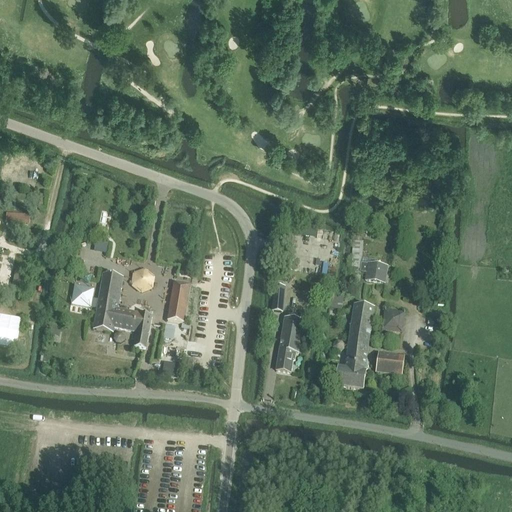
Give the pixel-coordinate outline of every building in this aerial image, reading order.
[(377,262),(362,260),(363,243),(353,242),(350,282),(360,282),(361,274),(367,275),(366,282),(385,285),(388,269),(377,267),(377,262)] [(109,254),(110,243),(96,243),(95,253),(109,254)] [(134,290),(154,292),(155,274),(135,273),(134,290)] [(103,276),(93,331),(113,335),(114,330),(137,334),(134,349),(146,351),(152,317),(117,311),(123,279),(103,276)] [(168,323),(184,326),(191,287),(174,284),(168,323)] [(274,289),(272,313),(282,314),(285,290),(274,289)] [(328,310),(341,312),(343,300),(330,298),(328,310)] [(354,308),(353,319),(373,321),(374,311),(354,308)] [(406,314),(385,311),(382,333),(403,335),(406,314)] [(343,368),(343,369),(365,372),(368,370),(369,366),(366,364),(373,321),(353,319),(345,368),(343,368)] [(285,320),(276,373),(291,375),(293,364),(295,363),(296,357),(298,357),(304,323),(285,320)] [(166,341),(175,342),(176,330),(167,329),(166,341)] [(391,357),(379,355),(376,374),(389,376),(391,357)] [(404,359),(391,357),(389,376),(401,378),(404,359)] [(165,363),(164,376),(178,377),(179,364),(165,363)] [(339,369),(336,389),(363,393),(366,373),(365,373),(365,372),(343,369),(339,369)]
